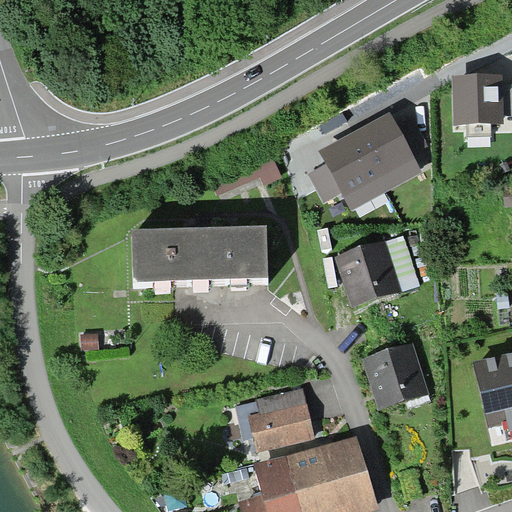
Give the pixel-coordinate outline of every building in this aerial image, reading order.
[(504,78),(454,79),(454,126),(467,125),(467,138),(492,137),(492,124),(504,124),(504,116),(504,85),(504,78)] [(391,113),(354,132),(385,192),(423,172),(412,152),(397,124),(391,113)] [(411,116),(397,124),(412,152),(426,144),(411,116)] [(385,192),(354,132),(319,151),(326,164),(342,194),(351,210),(385,192)] [(273,159),(212,185),(217,196),(262,176),(266,186),(282,179),(273,159)] [(342,194),(326,164),(307,174),(323,204),(342,194)] [(269,278),(268,225),(195,227),(132,229),(134,282),(269,278)] [(421,286),(404,236),(338,258),(354,308),(421,286)] [(97,336),(82,337),(83,352),(98,351),(97,336)] [(413,344),(362,360),(369,380),(378,410),(429,394),(413,344)] [(511,352),(475,362),(490,425),(508,421),(511,432),(511,431),(511,352)] [(315,439),(303,388),(256,399),(256,401),(236,406),(244,440),(254,438),(257,453),(315,439)] [(321,447),(339,511),(368,511),(380,509),(357,436),(321,447)] [(339,511),(321,447),(287,457),(302,511),(339,511)] [(269,511),(302,511),(287,457),(256,465),(264,495),(269,511)] [(422,496),(415,469),(400,473),(406,500),(422,496)] [(269,511),(264,495),(239,502),(241,511),(269,511)]
